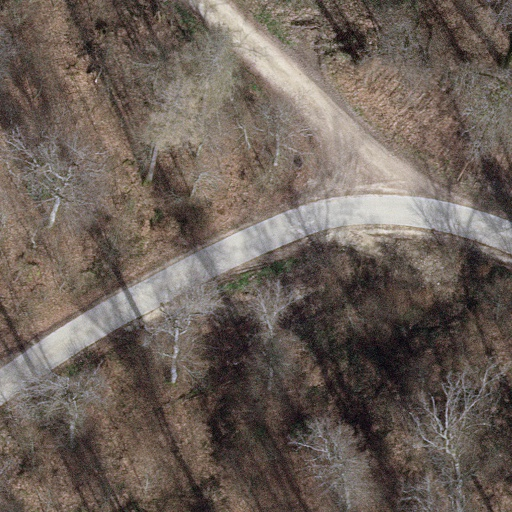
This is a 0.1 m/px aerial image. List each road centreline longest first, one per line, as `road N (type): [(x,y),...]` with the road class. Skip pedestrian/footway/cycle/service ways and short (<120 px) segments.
road 1 (track): [(0,390),(195,265),(349,208),(424,207)]
road 2 (track): [(202,0),(424,207)]
